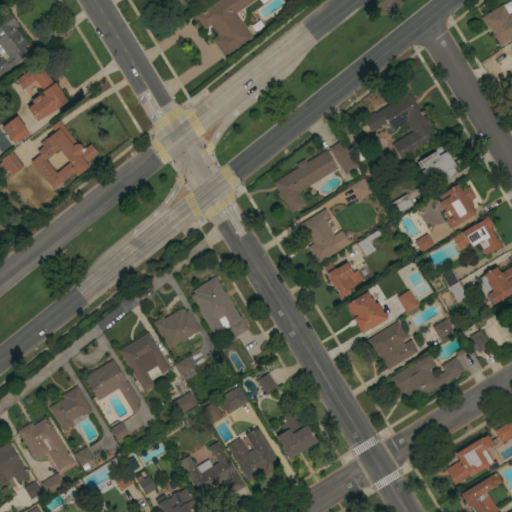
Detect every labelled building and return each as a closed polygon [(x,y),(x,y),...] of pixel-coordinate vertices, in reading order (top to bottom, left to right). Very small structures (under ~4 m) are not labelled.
[(255,0),(235,14),(253,39),(225,59),(211,40),(217,36),(210,26),(205,30),(195,17),(218,0),(255,0)] [(489,28),(487,29),(480,18),(502,4),(502,5),(509,1),(511,5),(511,38),(500,46),(489,28)] [(0,17),(8,11),(18,25),(14,27),(28,44),(24,48),(28,53),(0,74),(0,17)] [(52,111),(42,118),(41,117),(36,121),(27,108),(32,104),(31,104),(33,103),(31,101),(39,95),(41,97),(43,95),(41,92),(43,91),(34,79),(21,89),(15,80),(38,63),(53,84),(54,83),(62,93),(61,94),(67,102),(53,112),(52,111)] [(33,88),(37,94),(52,82),(48,77),(37,86),(32,81),(23,88),(27,93),(33,88)] [(412,132),(406,122),(391,131),(386,122),(370,132),(362,119),(373,112),(374,114),(409,92),(424,118),(426,117),(430,124),(428,125),(434,134),(426,138),(429,142),(400,160),(391,144),(412,132)] [(0,126),(17,115),(25,127),(24,128),(28,134),(16,142),(15,141),(12,142),(8,137),(7,137),(0,126)] [(77,144),(78,144),(80,146),(82,148),(84,147),(85,148),(90,144),(98,154),(85,163),(88,167),(76,176),(74,173),(63,181),(52,189),(30,161),(39,154),(37,151),(43,147),(40,143),(54,132),(50,127),(58,121),(77,144)] [(341,141),(357,167),(345,175),(328,149),(341,141)] [(439,147),(443,153),(445,152),(449,157),(451,156),(453,159),(451,160),(454,166),(452,168),(456,173),(448,178),(447,176),(441,180),(437,173),(426,180),(420,171),(422,170),(417,163),(419,161),(439,147)] [(297,168),(295,164),(304,159),(306,162),(325,151),(336,169),(298,192),(305,204),(290,213),(283,200),(281,201),(276,194),(278,193),(272,183),(297,168)] [(23,167),(12,175),(9,170),(2,175),(0,172),(0,163),(2,162),(1,160),(11,152),(23,167)] [(354,200),(369,194),(363,178),(348,184),(354,200)] [(442,195),(447,192),(446,191),(456,185),(460,192),(469,187),(475,198),(470,201),(473,206),(470,207),(474,214),(463,220),(464,222),(458,225),(458,224),(451,228),(449,228),(444,220),(446,219),(441,212),(443,211),(438,202),(444,198),(442,195)] [(412,206),(393,217),(387,206),(405,195),(412,206)] [(325,209),(330,217),(325,219),(328,223),(326,224),(333,236),(341,232),(348,244),(341,249),(317,264),(307,247),(313,244),(300,224),(325,209)] [(377,211),(385,224),(372,232),(364,218),(377,211)] [(492,226),(490,227),(492,232),(500,246),(485,255),(478,243),(471,247),(467,241),(466,242),(463,237),(465,236),(462,232),(486,217),(492,226)] [(380,229),(383,234),(369,242),(374,251),(364,257),(356,244),(380,229)] [(426,234),(433,246),(421,253),(414,241),(426,234)] [(330,262),(334,269),(346,263),(352,273),(357,270),(363,280),(348,289),(350,292),(342,297),(343,299),(339,301),(335,294),(337,293),(322,267),(330,262)] [(492,303),(491,304),(486,296),(485,297),(483,295),(480,290),(478,285),(482,282),(480,278),(484,276),(483,274),(495,267),(498,272),(500,272),(501,273),(511,265),(511,292),(493,304),(492,303)] [(450,268),(468,297),(458,303),(439,274),(450,268)] [(224,293),(225,292),(229,299),(228,300),(239,317),(240,316),(248,329),(233,339),(225,325),(228,324),(220,311),(209,317),(201,304),(200,304),(192,293),(203,286),(203,287),(216,280),(224,293)] [(407,288),(418,306),(406,313),(395,295),(407,288)] [(356,325),(355,326),(350,319),(353,317),(346,305),(365,293),(372,306),(376,304),(381,311),(383,310),(387,317),(361,333),(356,325)] [(152,323),(162,316),(164,319),(180,309),(182,313),(187,310),(199,330),(192,334),(193,337),(189,339),(187,338),(168,349),(152,323)] [(445,319),(445,320),(449,318),(453,324),(449,327),(454,335),(441,343),(432,327),(445,319)] [(406,338),(401,341),(403,344),(410,340),(417,351),(387,369),(376,351),(373,353),(366,340),(396,321),(406,338)] [(490,346),(479,353),(477,350),(474,352),(470,345),(472,343),(469,337),(480,330),(482,335),(483,334),(490,346)] [(148,333),(170,369),(151,380),(154,385),(144,392),(118,351),(148,333)] [(404,392),(398,395),(388,379),(427,355),(434,366),(428,370),(433,378),(444,371),(440,366),(454,357),(463,371),(411,403),(404,392)] [(187,357),(193,369),(181,376),(175,364),(187,357)] [(139,402),(138,410),(132,413),(118,389),(97,401),(83,377),(112,360),(126,383),(127,382),(139,402)] [(277,387),(266,394),(257,380),(267,373),(277,387)] [(91,410),(82,416),(85,420),(74,426),(73,425),(63,432),(48,408),(63,399),(61,396),(77,386),(91,410)] [(217,399),(238,386),(247,402),(227,415),(217,399)] [(189,392),(197,404),(179,415),(172,402),(189,392)] [(223,415),(224,415),(226,416),(225,419),(224,420),(222,420),(221,418),(211,424),(202,409),(213,402),(221,415),(223,415)] [(288,460),(280,447),(281,446),(275,437),(283,432),(279,426),(284,423),(281,420),(290,415),(299,429),(306,425),(316,442),(288,460)] [(73,462),(58,471),(47,452),(34,459),(17,431),(31,423),(33,426),(44,419),(48,425),(49,424),(51,427),(52,426),(73,462)] [(510,421),(511,424),(511,435),(501,443),(494,431),(510,421)] [(120,423),(127,434),(117,441),(110,429),(120,423)] [(239,438),(248,452),(253,449),(244,435),(257,427),(281,466),(265,475),(263,472),(248,481),(226,446),(239,438)] [(481,437),(482,438),(487,435),(492,444),(484,449),(493,463),(472,476),(471,475),(454,485),(447,474),(448,474),(445,469),(459,461),(454,454),(481,437)] [(28,475),(16,483),(13,478),(7,481),(7,480),(0,483),(0,447),(8,442),(28,475)] [(227,458),(224,460),(227,463),(228,462),(235,473),(236,472),(244,487),(232,494),(226,483),(222,485),(221,482),(200,495),(180,461),(188,456),(195,467),(208,460),(212,466),(217,463),(208,447),(217,442),(227,458)] [(85,447),(92,459),(87,463),(90,467),(84,471),(82,466),(81,467),(73,455),(85,447)] [(113,478),(126,470),(134,483),(121,490),(113,478)] [(478,483),(477,481),(482,478),(483,480),(495,472),(501,482),(484,492),(487,496),(488,496),(497,510),(494,511),(474,511),(471,507),(470,508),(467,504),(466,505),(459,494),(478,483)] [(64,485),(47,495),(40,484),(57,473),(64,485)] [(140,475),(143,479),(148,476),(155,488),(145,494),(135,478),(140,475)] [(34,481),(41,493),(31,500),(23,488),(34,481)] [(177,491),(178,493),(185,488),(197,507),(190,511),(161,511),(157,504),(166,498),(171,506),(178,501),(173,494),(177,491)]
